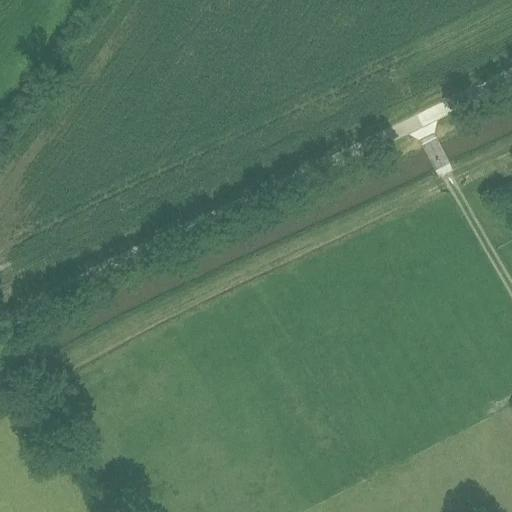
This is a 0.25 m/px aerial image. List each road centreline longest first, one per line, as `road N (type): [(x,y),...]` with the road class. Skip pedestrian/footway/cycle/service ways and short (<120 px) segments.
road 1 (unclassified): [(0,330),(89,277),(511,73)]
road 2 (track): [(447,178),(511,289)]
